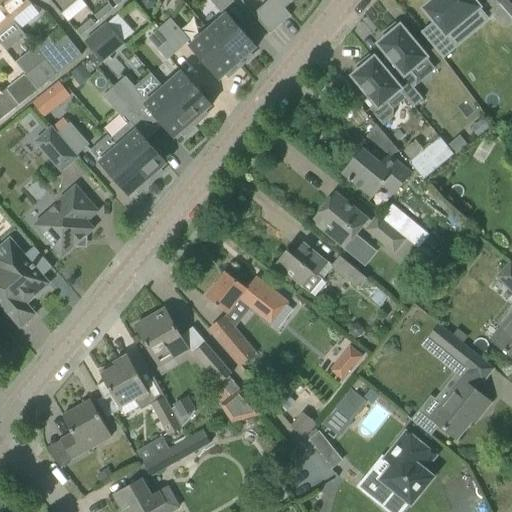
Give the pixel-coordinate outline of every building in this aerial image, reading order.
[(30,3),(28,0),(0,0),(0,5),(11,19),(31,3),(30,3)] [(77,0),(48,0),(61,14),(77,0)] [(210,0),(221,11),(232,1),(230,0),(210,0)] [(268,0),(263,5),(280,25),(290,16),(284,8),(293,0),(268,0)] [(481,7),(475,0),(433,0),(424,8),(435,21),(422,32),(444,58),(458,47),(448,34),(481,7)] [(489,10),(505,28),(511,21),(511,4),(508,0),(486,0),(493,7),(489,10)] [(109,3),(101,10),(106,15),(113,9),(109,3)] [(0,5),(0,28),(2,27),(10,37),(19,30),(11,19),(0,5)] [(280,25),(263,5),(253,14),(270,34),(280,25)] [(106,15),(101,10),(94,16),(99,21),(106,15)] [(226,12),(207,29),(240,67),(252,56),(250,54),(256,48),(226,12)] [(90,19),(83,25),(88,30),(95,24),(90,19)] [(170,20),(159,29),(177,50),(187,41),(170,20)] [(94,53),(89,58),(96,66),(123,43),(107,23),(84,42),(94,53)] [(88,30),(83,25),(76,31),(80,36),(88,30)] [(425,57),(400,26),(397,29),(394,25),(383,34),(386,38),(378,45),(385,54),(377,61),(374,58),(373,59),(398,90),(413,107),(423,99),(413,88),(415,86),(416,77),(410,70),(425,57)] [(177,50),(159,29),(149,39),(167,59),(177,50)] [(240,67),(207,29),(187,46),(219,80),(226,74),(228,77),(240,67)] [(35,47),(46,61),(56,74),(81,55),(65,35),(53,44),(48,38),(35,47)] [(398,90),(373,59),(372,60),(369,56),(358,65),(361,69),(353,76),(376,104),(369,109),(383,125),(392,117),(393,109),(386,100),(398,90)] [(46,61),(26,76),(37,90),(56,74),(46,61)] [(181,71),(162,87),(195,125),(207,114),(205,112),(211,106),(181,71)] [(25,74),(6,89),(18,104),(37,90),(26,76),(25,74)] [(125,78),(114,87),(132,108),(143,98),(125,78)] [(58,81),(32,102),(43,117),(70,96),(58,81)] [(132,108),(114,87),(104,96),(122,117),(132,108)] [(195,125),(162,87),(144,104),(174,138),(181,132),(183,135),(195,125)] [(6,89),(0,93),(0,118),(18,104),(6,89)] [(110,138),(117,146),(150,183),(162,172),(160,170),(166,164),(130,121),(110,138)] [(70,124),(60,133),(77,153),(87,144),(70,124)] [(377,126),(367,138),(388,155),(390,157),(398,150),(387,137),(377,126)] [(77,153),(60,133),(58,135),(51,127),(35,141),(61,172),(77,157),(75,155),(77,153)] [(460,137),(448,147),(454,155),(455,156),(467,146),(460,137)] [(440,138),(409,164),(423,180),(454,155),(448,147),(440,138)] [(150,183),(117,146),(99,162),(129,196),(136,190),(138,193),(150,183)] [(342,174),(357,186),(372,198),(383,185),(394,195),(411,174),(390,157),(388,155),(381,164),(362,149),(342,174)] [(87,221),(98,212),(75,186),(58,201),(59,202),(33,225),(61,257),(74,247),(79,247),(87,240),(87,235),(94,229),(87,221)] [(312,221),(344,248),(367,220),(335,193),(312,221)] [(364,230),(394,254),(395,253),(405,262),(416,248),(376,215),(364,230)] [(275,265),(290,278),(301,287),(302,286),(310,293),(322,279),(318,276),(328,262),(303,242),(295,252),(289,248),(275,265)] [(0,303),(20,326),(34,314),(25,305),(30,301),(28,300),(35,295),(38,295),(44,289),(45,286),(48,283),(34,268),(18,250),(13,243),(0,253),(0,303)] [(366,279),(339,256),(330,268),(357,290),(366,279)] [(495,276),(511,293),(511,263),(510,262),(495,276)] [(240,299),(271,324),(288,303),(255,277),(246,288),(225,272),(205,297),(227,314),(240,299)] [(165,309),(136,326),(145,343),(153,357),(167,349),(172,358),(188,349),(165,309)] [(511,313),(490,340),(511,357),(511,313)] [(255,353),(225,317),(209,329),(240,366),(255,353)] [(351,327),(350,334),(355,338),(361,335),(362,329),(357,325),(351,327)] [(440,325),(429,338),(450,355),(462,365),(463,366),(467,368),(483,380),(483,379),(484,380),(492,370),(493,369),(474,353),(440,325)] [(193,353),(219,384),(232,373),(206,343),(193,353)] [(348,347),(339,359),(351,369),(361,357),(348,347)] [(121,410),(124,415),(139,406),(137,403),(150,395),(127,355),(99,371),(121,410)] [(451,395),(431,419),(457,439),(487,401),(472,389),(480,379),(483,382),(484,380),(483,379),(483,380),(467,368),(463,366),(462,365),(455,373),(443,389),(451,395)] [(223,387),(230,396),(239,389),(232,380),(223,387)] [(230,396),(221,404),(232,422),(262,413),(241,387),(239,389),(230,396)] [(370,389),(364,397),(372,404),(379,396),(370,389)] [(151,404),(168,435),(181,428),(171,410),(164,397),(151,404)] [(174,408),(171,410),(181,428),(195,412),(187,397),(173,405),(174,408)] [(72,433),(60,440),(71,459),(89,450),(94,447),(88,436),(105,426),(100,418),(91,400),(62,416),(72,433)] [(335,407),(323,422),(340,436),(352,420),(335,407)] [(302,410),(294,427),(307,433),(315,416),(302,410)] [(216,429),(219,440),(245,433),(242,422),(216,429)] [(143,465),(150,477),(211,443),(203,430),(143,465)] [(422,468),(425,464),(426,465),(434,454),(406,431),(383,459),(391,466),(380,480),(393,491),(381,506),(389,511),(399,511),(408,502),(411,505),(433,477),(422,468)] [(317,432),(307,440),(319,455),(329,447),(317,432)] [(119,511),(172,511),(180,508),(168,487),(151,496),(142,479),(130,485),(113,495),(121,510),(119,511)]
